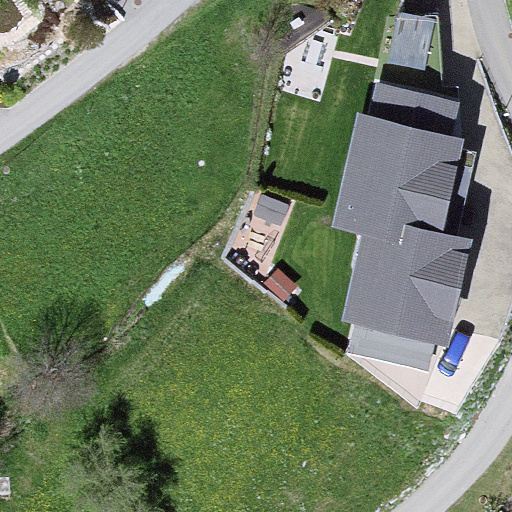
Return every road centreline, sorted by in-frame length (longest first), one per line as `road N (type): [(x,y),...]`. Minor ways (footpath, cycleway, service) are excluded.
road 1 (residential): [(165,0),(0,124)]
road 2 (residential): [(428,511),(454,493),(511,415)]
